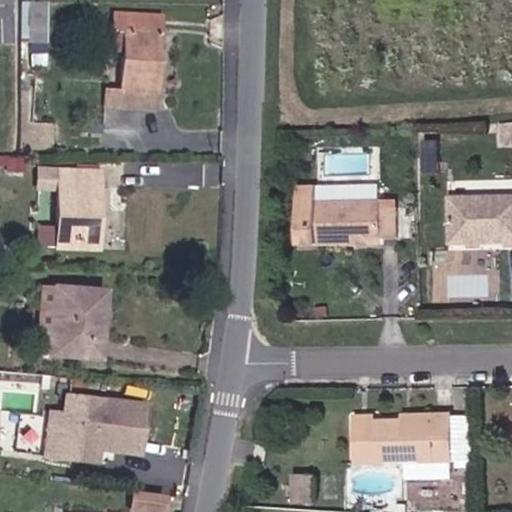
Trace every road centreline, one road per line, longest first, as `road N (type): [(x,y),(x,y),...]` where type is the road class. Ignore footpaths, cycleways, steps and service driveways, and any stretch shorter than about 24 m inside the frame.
road 1 (residential): [(251,0),(246,366)]
road 2 (residential): [(246,366),(511,363)]
road 3 (residential): [(246,366),(215,511)]
